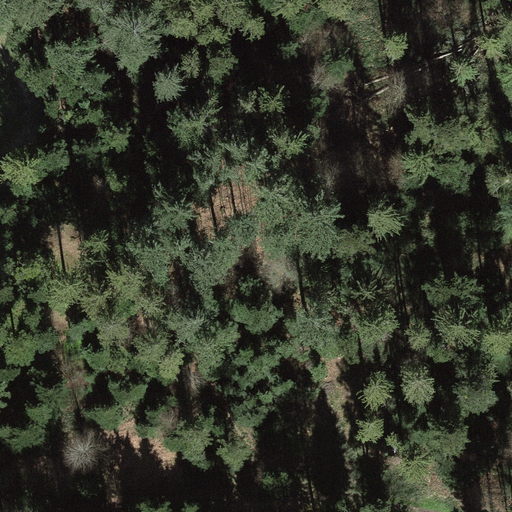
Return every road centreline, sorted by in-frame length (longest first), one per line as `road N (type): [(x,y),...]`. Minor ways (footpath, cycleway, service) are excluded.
road 1 (track): [(348,501),(321,492),(254,445),(0,35)]
road 2 (track): [(49,511),(348,501),(382,511)]
